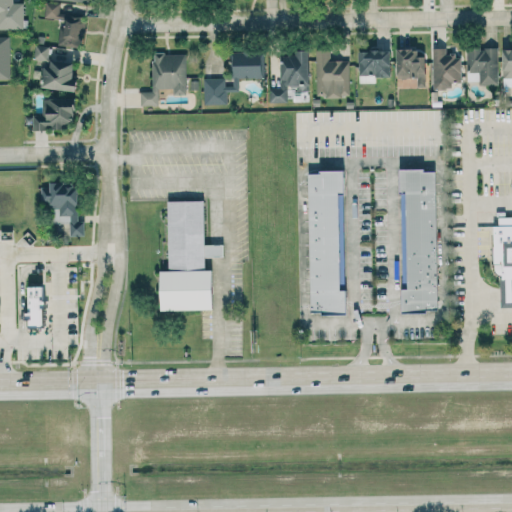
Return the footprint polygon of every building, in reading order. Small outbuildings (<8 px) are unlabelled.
[(0,0),(0,28),(24,28),(23,2),(13,3),(13,0),(0,0)] [(59,45),(82,47),(85,15),(59,13),(60,3),(46,1),(45,17),(62,19),(59,45)] [(0,78),(11,78),(10,36),(0,36),(0,78)] [(49,46),(35,45),(34,59),(48,60),(49,46)] [(432,48),(433,89),(453,88),(453,80),(462,80),(461,54),(446,54),(446,47),(432,48)] [(467,81),(478,80),(478,84),(498,84),(498,47),(467,47),(467,81)] [(503,78),(511,77),(511,47),(502,48),(503,78)] [(425,55),(418,55),(417,48),(396,49),(397,78),(417,77),(417,87),(426,87),(425,55)] [(331,60),(331,49),(316,49),(317,96),(350,96),(349,60),(331,60)] [(359,76),(391,75),(390,49),(358,50),(359,76)] [(287,102),(287,86),(309,86),(309,50),(296,50),(296,54),(280,55),(280,87),(270,87),(270,102),(287,102)] [(204,104),(228,103),(227,91),(239,91),(239,78),(263,77),(262,51),(232,51),(233,85),(226,86),(225,78),(203,78),(204,104)] [(186,53),(152,53),(152,91),(141,91),(141,105),(159,105),(159,88),(173,88),(173,94),(186,94),(186,53)] [(76,90),(77,78),(73,78),(73,61),(43,60),(42,88),(76,90)] [(43,98),(43,114),(35,114),(35,129),(66,129),(66,122),(74,122),(74,98),(43,98)] [(398,167),(433,167),(435,309),(400,310),(398,167)] [(306,170),(342,170),(344,312),(308,312),(306,170)] [(77,182),(49,182),(49,186),(41,187),(41,204),(50,204),(51,222),(70,222),(70,235),(85,235),(84,221),(78,221),(77,182)] [(166,202),(206,203),(206,270),(165,270),(166,202)] [(492,225),(511,224),(511,282),(492,283),(492,225)] [(160,273),(216,273),(216,308),(160,308),(160,273)] [(43,286),(28,286),(28,327),(44,327),(43,286)]
